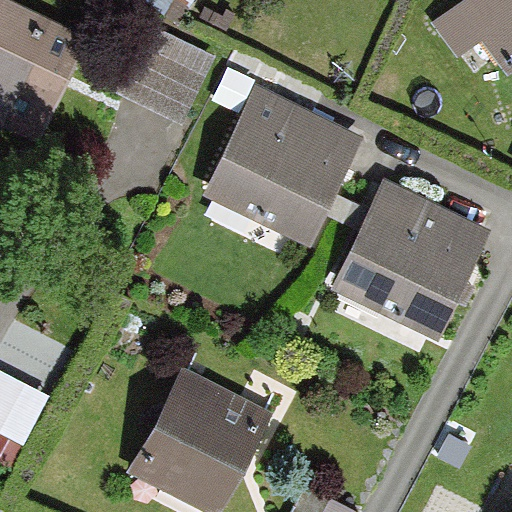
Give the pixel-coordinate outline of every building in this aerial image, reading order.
[(95,0),(79,34),(8,0),(0,0),(0,130),(33,147),(70,71),(187,128),(224,53),(115,0),(95,0)] [(511,0),(455,0),(454,1),(506,70),(511,65),(511,0)] [(197,192),(310,247),(365,134),(251,79),(197,192)] [(331,295),(438,344),(491,227),(383,179),(331,295)] [(124,475),(196,511),(224,511),(274,418),(179,369),(124,475)]
